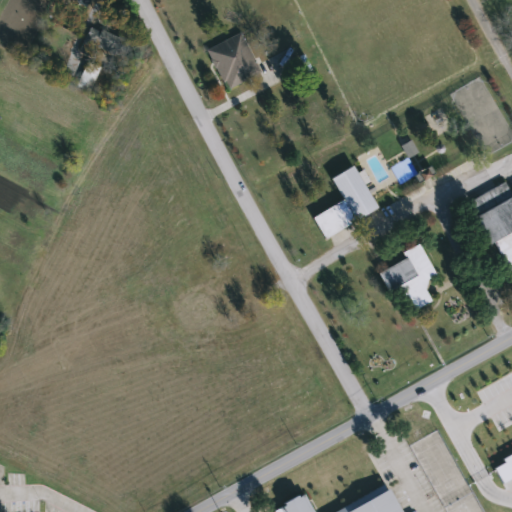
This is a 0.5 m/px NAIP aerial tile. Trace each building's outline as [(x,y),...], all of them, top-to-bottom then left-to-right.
[(203,48),(221,81),(224,79),(228,86),(259,70),(238,29),(203,48)] [(89,92),(76,86),(88,62),(101,68),(89,92)] [(323,237),(375,206),(350,164),(329,177),(341,197),(310,216),(323,237)] [(468,198),(502,179),(510,193),(511,191),(511,274),(491,238),(485,241),(471,215),(476,213),(468,198)] [(376,271),(385,289),(399,282),(412,307),(428,298),(422,287),(425,276),(433,272),(416,242),(401,251),(403,256),(376,271)] [(511,474),(501,481),(493,466),(503,460),(501,456),(511,450),(511,474)] [(272,511),(399,511),(383,482),(328,511),(314,511),(303,492),(271,510),(272,511)]
